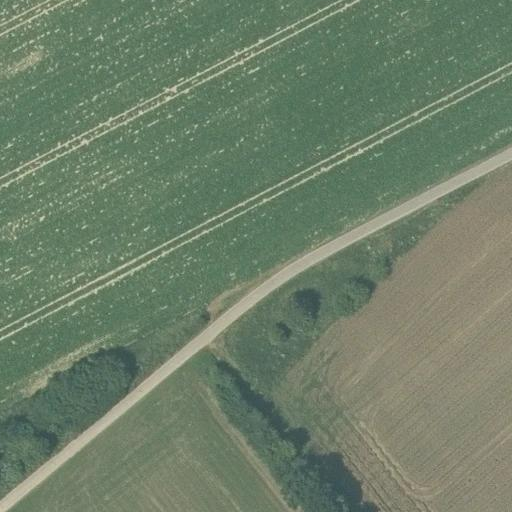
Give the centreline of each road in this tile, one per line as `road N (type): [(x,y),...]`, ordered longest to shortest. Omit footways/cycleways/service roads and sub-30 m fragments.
road 1 (track): [(511,155),(277,280),(205,337)]
road 2 (track): [(205,337),(0,508)]
road 3 (track): [(205,337),(345,511)]
